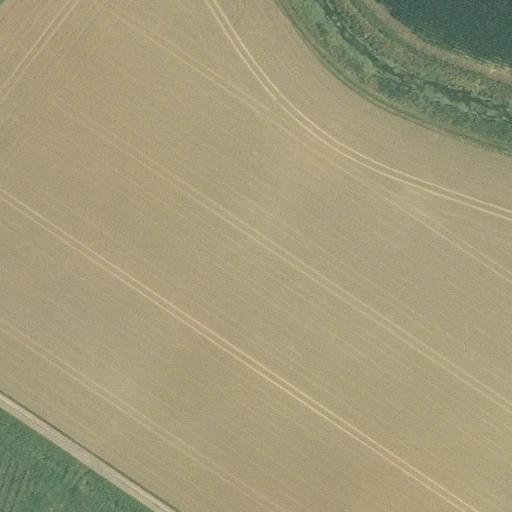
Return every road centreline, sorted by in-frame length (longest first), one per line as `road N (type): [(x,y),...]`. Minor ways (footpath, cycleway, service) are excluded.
road 1 (track): [(293,0),(354,83),(427,128),(511,159)]
road 2 (track): [(153,511),(0,408)]
